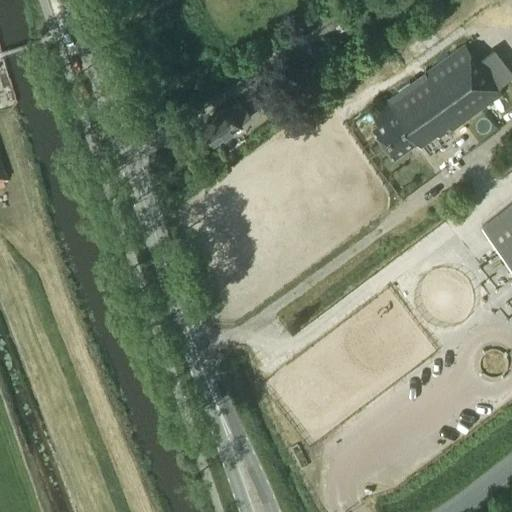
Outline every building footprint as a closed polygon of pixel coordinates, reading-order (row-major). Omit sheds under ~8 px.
[(289,70),(349,28),(330,2),(270,44),(289,70)] [(414,81),(371,112),(378,121),(373,125),(395,155),(416,139),(421,145),(436,134),(438,136),(445,131),(446,133),(483,105),(501,92),(497,87),(466,44),(414,81)] [(250,117),(238,99),(227,106),(200,125),(213,144),(240,124),(250,117)] [(0,152),(0,186),(6,184),(3,178),(9,177),(0,152)] [(511,281),(511,202),(482,226),(511,264),(511,280),(511,281)]
